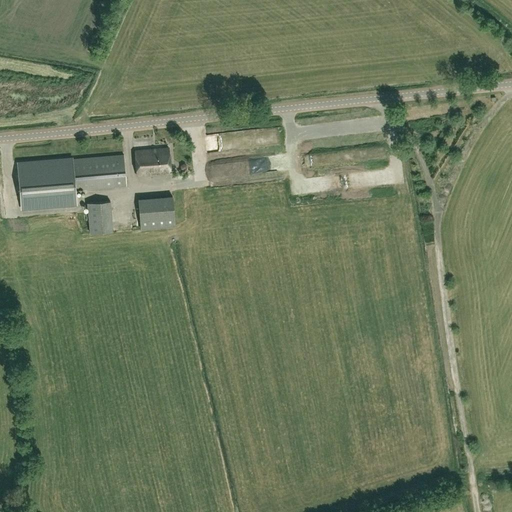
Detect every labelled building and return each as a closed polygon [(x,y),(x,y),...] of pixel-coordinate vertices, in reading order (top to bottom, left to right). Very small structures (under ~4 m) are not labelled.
[(282,126),(270,127),(271,143),(284,141),(282,126)] [(136,175),(171,173),(169,148),(134,151),(136,175)] [(72,158),(17,163),(22,209),(76,204),(75,190),(126,185),(123,155),(72,159),(72,158)] [(140,229),(174,226),(171,197),(137,199),(140,229)] [(90,233),(113,231),(110,201),(87,203),(90,233)]
